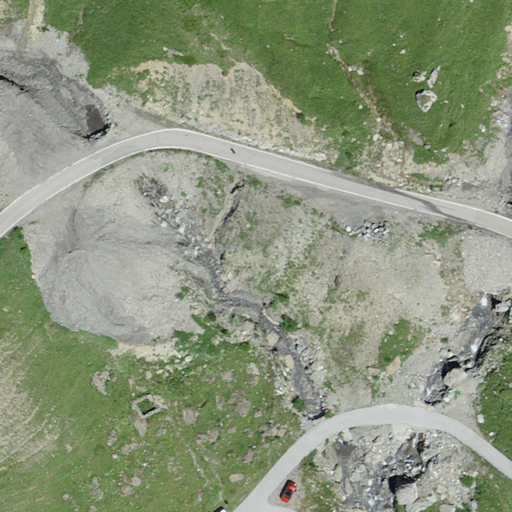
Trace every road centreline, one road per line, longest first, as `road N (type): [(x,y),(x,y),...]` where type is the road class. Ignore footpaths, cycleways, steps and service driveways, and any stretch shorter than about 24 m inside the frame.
road 1 (tertiary): [(511,229),(170,138),(108,155),(0,225)]
road 2 (residential): [(511,471),(446,425),(372,415),(311,441),(243,511)]
